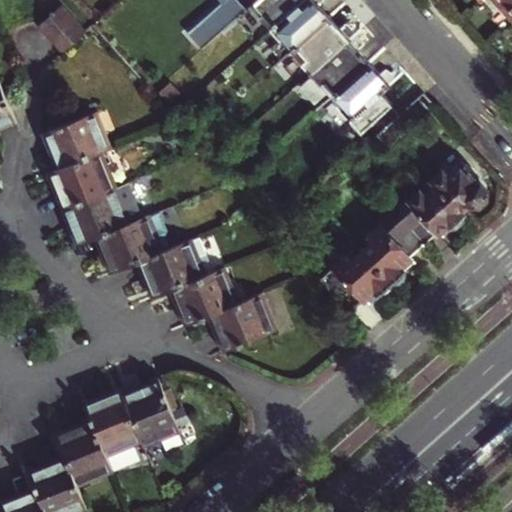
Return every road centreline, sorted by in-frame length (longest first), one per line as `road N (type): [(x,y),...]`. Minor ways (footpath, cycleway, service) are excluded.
road 1 (tertiary): [(511,248),(312,422)]
road 2 (primary): [(511,346),(322,511)]
road 3 (residential): [(312,422),(131,323)]
road 4 (primary): [(373,511),(511,389)]
road 5 (residential): [(392,0),(511,135)]
road 6 (residential): [(131,323),(34,383),(0,349)]
road 7 (residential): [(9,226),(131,323)]
road 8 (residential): [(9,226),(44,78)]
road 9 (tertiary): [(312,422),(212,511)]
